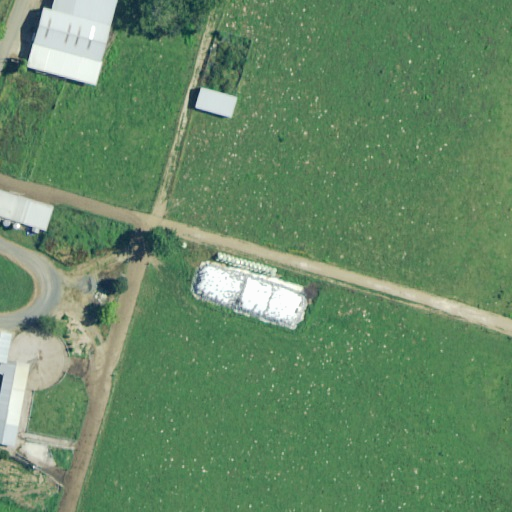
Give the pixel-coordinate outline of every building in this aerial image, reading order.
[(115,0),(55,0),(53,11),(43,8),(28,68),(94,85),(115,0)] [(236,98),(201,88),(195,107),(230,117),(236,98)] [(55,208),(0,190),(0,215),(47,231),(55,208)] [(24,282),(23,295),(31,296),(33,283),(24,282)] [(89,301),(87,313),(99,315),(101,303),(89,301)] [(11,333),(0,331),(0,362),(6,364),(11,333)] [(0,443),(15,447),(29,370),(0,365),(0,367),(0,373),(4,374),(0,397),(0,443)]
